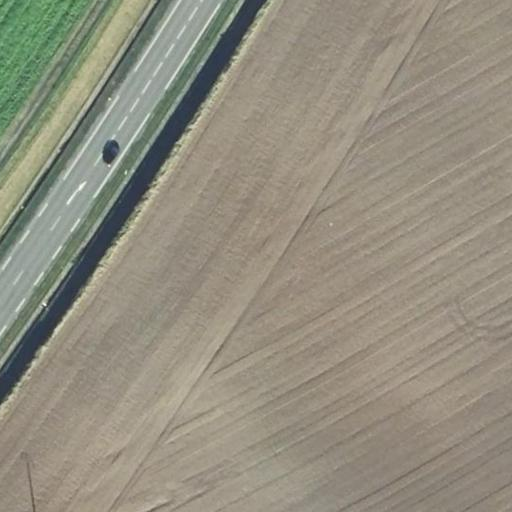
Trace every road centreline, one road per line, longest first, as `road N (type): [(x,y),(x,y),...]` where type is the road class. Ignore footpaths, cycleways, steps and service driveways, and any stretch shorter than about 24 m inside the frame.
road 1 (primary): [(200,0),(0,302)]
road 2 (track): [(0,144),(100,0)]
